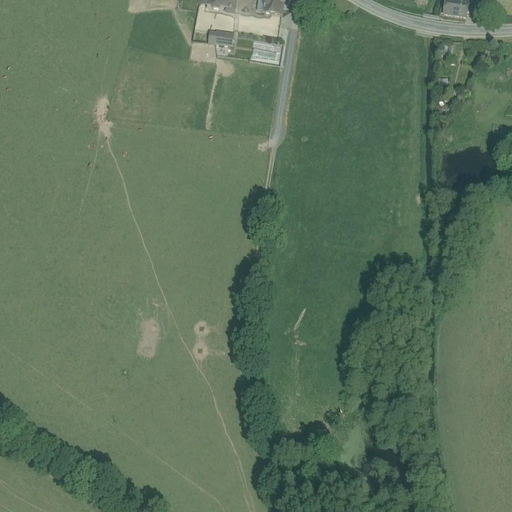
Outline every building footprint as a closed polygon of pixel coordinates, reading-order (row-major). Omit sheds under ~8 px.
[(227,0),(208,0),(208,7),(210,8),(226,10),(227,0)] [(237,0),(227,0),(226,10),(228,10),(235,11),(237,0)] [(285,0),(265,0),(264,15),(283,18),(285,0)] [(463,3),(447,1),(444,16),(467,20),(470,2),(463,1),(463,3)] [(235,11),(228,10),(227,17),(235,18),(235,11)] [(218,35),(210,34),(208,44),(233,48),(234,36),(218,33),(218,35)] [(279,53),(252,48),(249,63),(276,68),(279,53)]
